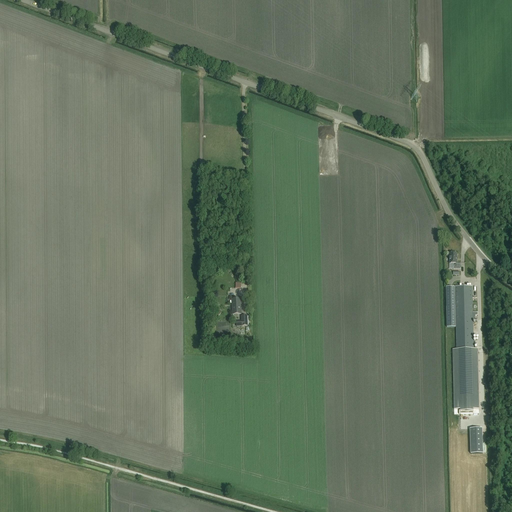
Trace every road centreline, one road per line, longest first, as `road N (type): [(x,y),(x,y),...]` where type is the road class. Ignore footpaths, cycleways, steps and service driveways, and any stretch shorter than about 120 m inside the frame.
road 1 (residential): [(511,279),(459,229),(411,144),(19,0)]
road 2 (track): [(243,82),(248,279)]
